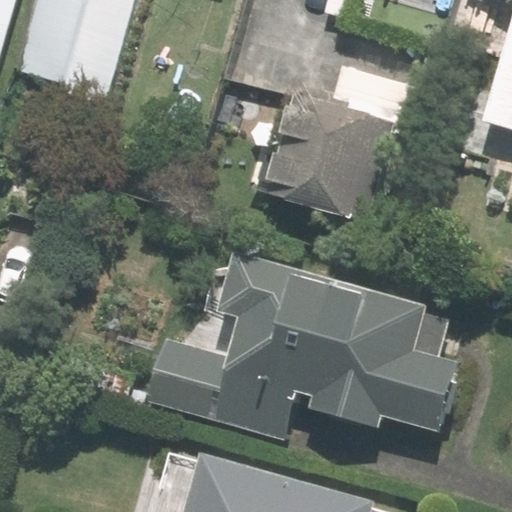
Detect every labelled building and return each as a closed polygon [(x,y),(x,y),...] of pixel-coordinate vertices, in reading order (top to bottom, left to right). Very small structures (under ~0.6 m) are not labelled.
[(0,0),(0,69),(19,0),(0,0)] [(106,109),(135,0),(42,0),(19,85),(106,109)] [(511,35),(486,129),(511,135),(511,35)] [(367,233),(394,136),(291,107),(264,205),(367,233)] [(166,348),(149,409),(284,446),(294,410),(434,449),(468,327),(234,264),(208,359),(166,348)] [(379,511),(179,457),(163,511),(379,511)]
